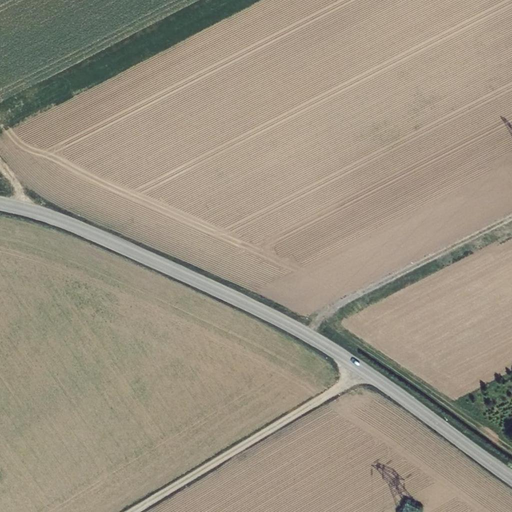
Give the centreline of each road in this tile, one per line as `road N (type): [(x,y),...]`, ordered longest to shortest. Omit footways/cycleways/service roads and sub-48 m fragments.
road 1 (unclassified): [(0,203),(69,223),(255,307),(428,417)]
road 2 (track): [(136,511),(365,371)]
